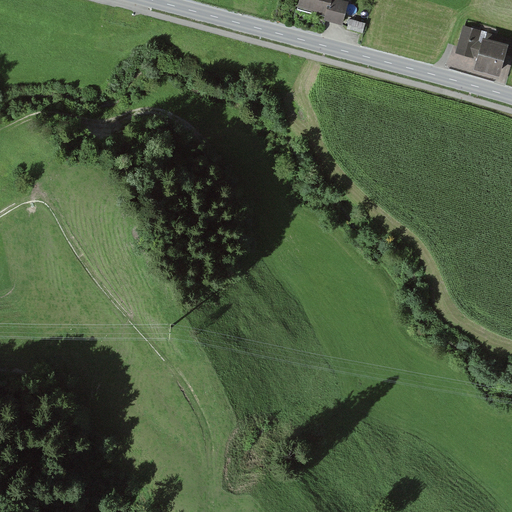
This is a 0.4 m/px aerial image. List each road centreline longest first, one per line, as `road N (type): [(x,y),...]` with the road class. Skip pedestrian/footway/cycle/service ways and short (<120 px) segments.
road 1 (track): [(0,213),(32,197),(49,204),(104,290),(187,389),(209,443),(211,511)]
road 2 (secondary): [(511,96),(150,0)]
